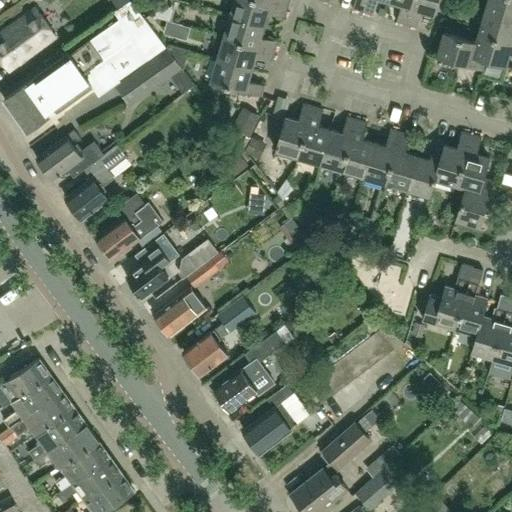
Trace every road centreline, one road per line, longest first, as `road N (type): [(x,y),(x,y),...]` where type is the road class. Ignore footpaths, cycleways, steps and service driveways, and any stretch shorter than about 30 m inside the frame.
road 1 (residential): [(170,377),(0,135)]
road 2 (residential): [(195,473),(163,494),(55,346),(84,326)]
road 3 (residential): [(410,97),(427,41),(298,3),(280,61)]
road 4 (tertiary): [(84,326),(0,205)]
road 5 (residential): [(280,61),(410,97)]
road 6 (residential): [(415,281),(428,242),(492,259),(509,250)]
